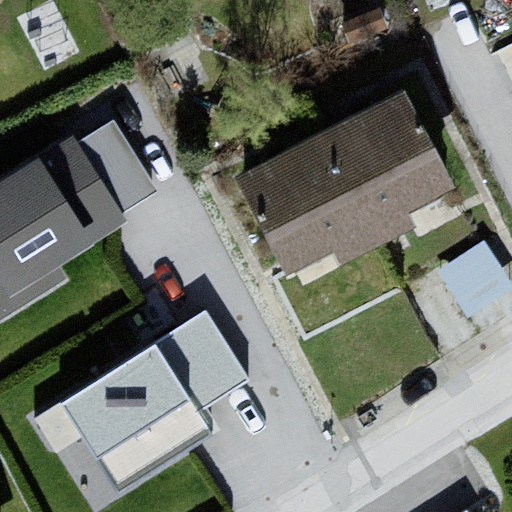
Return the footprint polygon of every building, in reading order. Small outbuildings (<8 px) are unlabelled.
[(407,102),(245,182),(293,278),(455,199),(407,102)] [(74,141),(0,187),(0,318),(63,279),(55,267),(126,223),(121,216),(155,195),(115,132),(82,153),(74,141)] [(511,276),(483,230),(438,258),(471,310),(511,284),(511,276)] [(204,314),(36,418),(60,457),(86,441),(120,496),(213,438),(199,416),(249,385),(204,314)] [(442,511),(473,511),(466,498),(442,511)]
